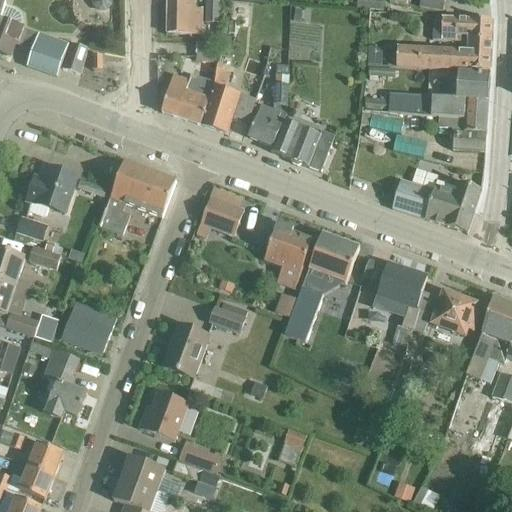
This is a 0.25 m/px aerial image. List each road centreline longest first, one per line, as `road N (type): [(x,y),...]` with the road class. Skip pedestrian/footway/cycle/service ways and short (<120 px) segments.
road 1 (residential): [(72,511),(202,155)]
road 2 (tertiary): [(481,266),(202,155)]
road 3 (residential): [(481,266),(494,219),(506,0)]
road 4 (residential): [(132,131),(143,98),(142,0)]
road 5 (tertiary): [(132,131),(48,98),(14,98)]
